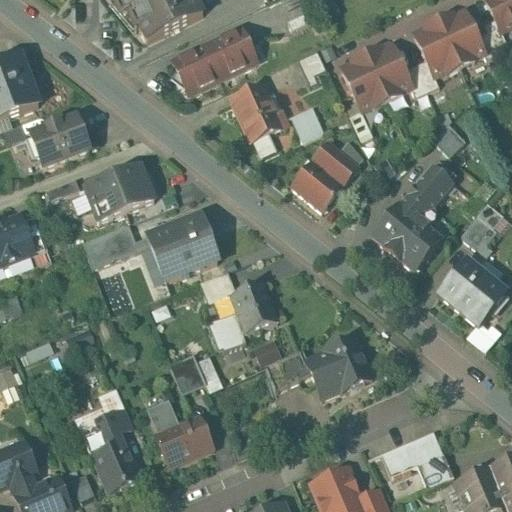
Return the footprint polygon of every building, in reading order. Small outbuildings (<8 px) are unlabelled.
[(109,0),(112,5),(116,3),(123,18),(127,17),(135,33),(139,31),(146,47),(202,19),(193,2),(189,3),(187,0),(109,0)] [(304,17),(313,14),(307,0),(278,0),(290,32),(308,26),(304,17)] [(511,0),(492,0),(484,4),(494,25),(500,37),(511,31),(511,0)] [(475,42),(463,16),(452,21),(451,19),(437,26),(459,73),(473,66),(472,64),(482,59),(483,59),(475,42)] [(500,37),(494,25),(483,30),(486,37),(486,36),(494,53),(505,48),(500,37)] [(437,26),(423,33),(424,35),(413,40),(424,65),(433,83),(433,82),(443,77),(444,79),(459,73),(437,26)] [(239,34),(205,50),(221,84),(255,68),(239,34)] [(486,37),(475,42),(483,59),(482,59),(485,65),(497,59),(494,53),(486,36),(486,37)] [(205,50),(171,66),(187,100),(221,84),(205,50)] [(391,50),(380,55),(379,53),(364,60),(386,106),(400,100),(400,98),(410,93),(402,75),(391,50)] [(364,60),(350,66),(351,68),(340,73),(360,116),(371,111),(371,113),(386,106),(364,60)] [(19,61),(0,68),(0,123),(37,110),(19,61)] [(424,65),(413,70),(426,97),(438,92),(433,82),(433,83),(424,65)] [(426,97),(413,70),(402,75),(410,93),(414,102),(426,97)] [(263,93),(230,107),(248,147),(253,145),(260,163),(274,156),(266,139),(286,130),(280,115),(274,118),(263,93)] [(511,104),(495,108),(498,124),(511,121),(511,104)] [(310,113),(290,122),(301,148),(322,139),(310,113)] [(360,116),(349,121),(355,134),(366,129),(360,116)] [(57,128),(46,132),(46,134),(29,140),(42,173),(88,155),(76,122),(58,129),(57,128)] [(366,129),(355,134),(360,146),(371,141),(366,129)] [(450,133),(436,145),(442,153),(456,140),(450,133)] [(358,172),(327,147),(311,166),(342,191),(358,172)] [(146,162),(109,176),(124,216),(161,201),(146,162)] [(311,166),(290,191),(321,217),(342,191),(311,166)] [(398,209),(370,242),(383,253),(382,255),(399,269),(400,267),(413,278),(441,245),(420,228),(452,188),(431,171),(399,209),(398,209)] [(88,230),(124,216),(109,176),(72,190),(88,230)] [(483,188),(471,201),(480,208),(491,195),(483,188)] [(499,219),(486,209),(476,221),(489,231),(499,219)] [(19,221),(7,226),(6,224),(0,226),(0,269),(2,268),(3,270),(33,259),(19,221)] [(199,221),(147,242),(164,287),(217,267),(199,221)] [(489,231),(476,221),(459,242),(477,258),(468,269),(476,275),(484,264),(491,256),(484,251),(496,237),(489,231)] [(116,234),(81,248),(92,274),(126,261),(116,234)] [(501,278),(484,264),(476,275),(493,288),(501,278)] [(465,266),(437,300),(478,333),(505,299),(493,288),(476,275),(468,269),(465,266)] [(223,278),(201,286),(210,308),(230,301),(232,299),(223,278)] [(232,299),(230,301),(236,318),(211,328),(222,357),(245,348),(242,341),(276,328),(261,288),(232,299)] [(260,367),(280,358),(273,341),(252,351),(260,367)] [(354,344),(322,358),(305,365),(304,365),(306,370),(295,375),(300,386),(311,381),(321,405),(339,397),(339,398),(371,384),(354,344)] [(301,356),(264,373),(275,397),(300,386),(295,375),(306,370),(304,365),(305,365),(301,356)] [(192,360),(168,370),(181,399),(205,389),(192,360)] [(163,419),(159,409),(146,414),(157,439),(178,430),(171,415),(163,419)] [(122,414),(93,427),(106,455),(124,448),(120,438),(131,434),(122,414)] [(157,439),(154,441),(168,473),(211,454),(197,422),(178,430),(157,439)] [(432,437),(380,459),(389,481),(416,470),(426,494),(452,483),(432,437)] [(39,489),(22,447),(0,456),(0,493),(10,489),(19,511),(67,511),(55,482),(39,489)] [(106,455),(92,461),(98,475),(91,478),(99,496),(106,493),(107,498),(139,484),(124,448),(106,455)] [(511,511),(511,463),(454,488),(464,511),(511,511)] [(363,511),(347,473),(310,489),(319,511),(363,511)] [(83,476),(69,481),(80,506),(94,501),(83,476)]
